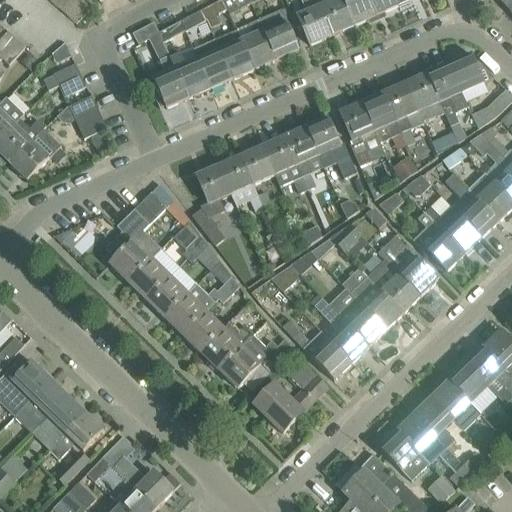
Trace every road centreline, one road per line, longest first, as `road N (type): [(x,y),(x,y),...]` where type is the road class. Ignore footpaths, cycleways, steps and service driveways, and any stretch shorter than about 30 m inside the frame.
road 1 (residential): [(154,159),(428,26),(486,31),(511,57)]
road 2 (unclassified): [(511,270),(260,511)]
road 3 (unclassified): [(232,496),(0,272)]
road 4 (residential): [(154,159),(96,41),(159,0)]
road 5 (residential): [(0,225),(154,159)]
